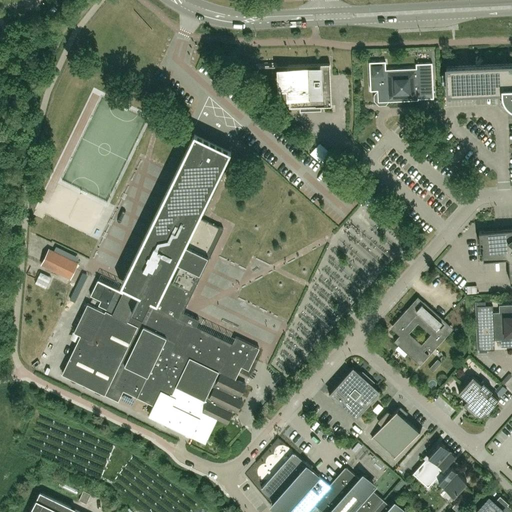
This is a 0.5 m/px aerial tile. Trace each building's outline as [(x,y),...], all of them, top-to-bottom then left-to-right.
[(416,63),(416,68),(385,69),(385,61),(369,62),(370,91),(378,90),(378,93),(376,95),(376,100),(380,103),(385,103),(387,101),(418,100),(418,99),(434,98),(432,62),(416,63)] [(331,105),(330,63),(287,65),(288,71),(283,72),(281,76),(281,81),(284,84),(288,86),(289,107),(303,107),(303,108),(308,108),(308,110),(313,110),(313,108),(318,108),(318,106),(331,105)] [(511,63),(446,66),(447,93),(502,91),(503,92),(503,94),(504,96),(504,97),(505,99),(506,100),(507,101),(508,102),(510,104),(511,105),(511,63)] [(233,343),(197,326),(200,320),(190,315),(183,312),(224,228),(200,217),(223,171),(222,170),(231,150),(194,132),(121,284),(125,287),(124,289),(123,291),(98,279),(91,295),(101,299),(98,305),(106,308),(104,311),(87,303),(74,331),(82,335),(63,373),(119,400),(124,389),(155,404),(150,415),(205,442),(216,418),(227,423),(232,412),(231,411),(232,408),(238,410),(243,399),(238,397),(239,394),(241,395),(246,384),(232,377),(235,371),(239,372),(242,366),(249,369),(259,348),(236,336),(233,343)] [(312,151),(324,164),(334,155),(321,142),(312,151)] [(511,228),(479,230),(480,243),(482,243),(483,259),(507,257),(508,258),(510,282),(511,282),(511,228)] [(70,278),(71,277),(74,269),(77,263),(49,249),(42,264),(70,278)] [(467,293),(477,292),(476,285),(467,285),(467,293)] [(424,301),(413,313),(407,308),(393,324),(403,332),(395,341),(421,364),(429,355),(424,350),(426,348),(431,352),(452,330),(445,323),(439,329),(437,327),(444,319),(424,301)] [(511,303),(499,304),(499,311),(493,312),(493,305),(485,305),(485,303),(477,303),(479,352),(487,351),(487,349),(495,349),(494,340),(501,339),(501,346),(511,345),(511,303)] [(438,358),(429,367),(433,371),(441,362),(438,358)] [(353,366),(353,368),(331,393),(329,393),(331,393),(356,415),(356,417),(357,417),(357,415),(379,391),(381,391),(381,390),(379,390),(371,383),(371,381),(370,379),(366,375),(364,374),(361,374),(354,368),(354,366),(353,366)] [(473,375),(459,392),(467,399),(462,404),(473,414),(474,414),(475,415),(477,415),(478,415),(480,415),(482,415),(484,414),(485,414),(486,413),(487,412),(499,399),(491,391),(492,389),(483,381),(482,383),(473,375)] [(380,403),(376,409),(380,412),(385,406),(380,403)] [(401,406),(400,406),(372,437),(396,457),(423,426),(419,429),(405,416),(408,413),(401,406)] [(353,449),(359,453),(363,446),(357,442),(353,449)] [(456,456),(441,442),(413,473),(428,486),(437,476),(440,479),(439,481),(454,495),(467,480),(452,467),(450,468),(447,465),(456,456)] [(332,485),(295,453),(262,489),(275,500),(272,503),(281,511),(287,511),(288,511),(308,511),(315,504),(332,485)] [(377,457),(371,461),(380,474),(386,470),(377,457)] [(348,467),(332,485),(315,504),(324,511),(372,511),(384,499),(372,489),(375,486),(362,475),(360,478),(348,467)] [(85,511),(70,504),(41,490),(40,491),(30,511),(85,511)] [(79,499),(86,503),(91,494),(83,490),(82,494),(79,499)] [(511,511),(511,507),(508,504),(509,503),(500,495),(494,502),(489,497),(476,511),(511,511)] [(372,511),(404,511),(394,503),(391,506),(384,499),(372,511)]
